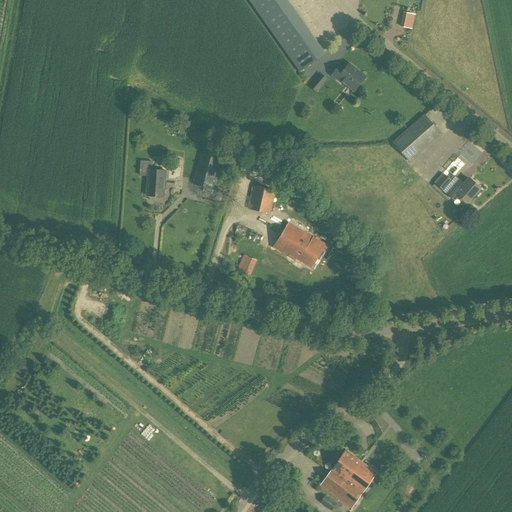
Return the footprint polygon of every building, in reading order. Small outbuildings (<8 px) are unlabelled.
[(248,0),(300,73),(326,54),(287,0),(248,0)] [(413,27),(417,13),(405,10),(401,24),(413,27)] [(350,63),(345,69),(340,65),(332,76),(340,82),(341,81),(354,91),(366,76),(350,63)] [(310,87),(316,92),(328,79),(321,73),(310,87)] [(424,114),(393,142),(410,162),(442,134),(424,114)] [(203,191),(212,194),(222,158),(201,153),(192,184),(204,187),(203,191)] [(139,175),(148,176),(146,195),(164,197),(166,171),(152,170),(152,161),(140,160),(139,175)] [(447,193),(459,180),(454,175),(450,179),(443,173),(435,183),(442,189),(447,193)] [(479,189),(480,188),(469,178),(464,184),(459,180),(447,193),(455,200),(459,195),(468,203),(474,195),(475,196),(477,196),(480,192),(480,190),(479,189)] [(253,185),(248,209),(271,214),(276,190),(253,185)] [(293,218),(290,223),(289,222),(273,248),(295,261),(296,259),(311,268),(326,244),(313,236),(313,237),(295,226),(298,222),(293,218)] [(263,235),(240,225),(235,235),(258,245),(263,235)] [(236,271),(250,277),(257,260),(244,254),(236,271)] [(220,434),(227,440),(230,437),(222,431),(220,434)] [(320,485),(336,496),(361,461),(346,450),(320,485)] [(361,461),(336,496),(351,508),(377,473),(361,461)] [(325,495),(320,502),(331,511),(337,504),(325,495)]
